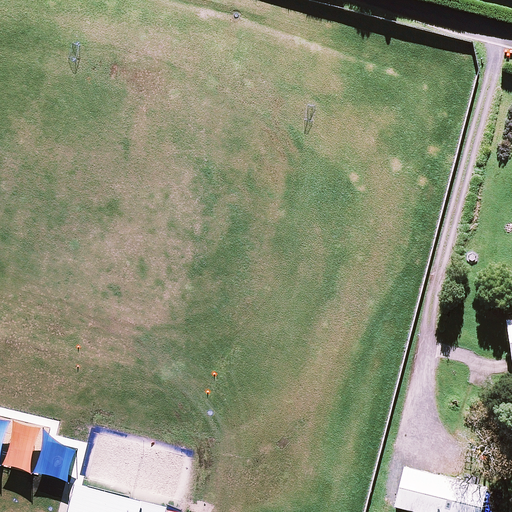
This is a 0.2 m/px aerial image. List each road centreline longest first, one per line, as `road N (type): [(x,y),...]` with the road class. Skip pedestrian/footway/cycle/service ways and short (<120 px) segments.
road 1 (unknown): [(501,27),(435,260)]
road 2 (residential): [(511,29),(394,0)]
